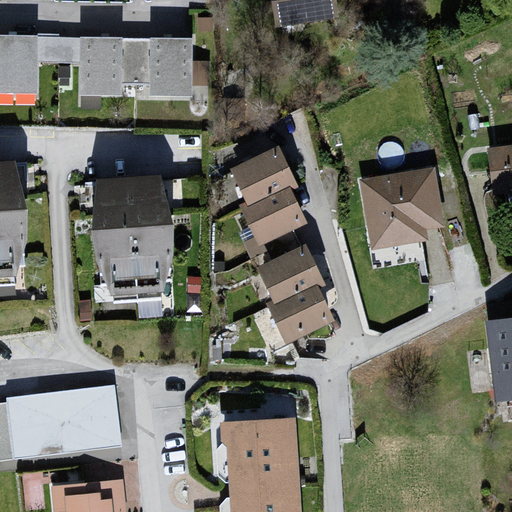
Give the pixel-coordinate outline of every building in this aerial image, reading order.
[(324,0),(262,0),(269,29),(327,19),(324,0)] [(115,38),(72,37),(71,97),(117,99),(115,38)] [(68,40),(0,38),(0,93),(31,92),(34,64),(70,67),(68,40)] [(192,40),(142,39),(142,97),(188,99),(192,40)] [(194,54),(193,79),(208,80),(209,55),(194,54)] [(511,145),(480,148),(488,196),(511,193),(511,145)] [(267,146),(218,168),(235,203),(236,207),(280,190),(284,179),(267,146)] [(14,161),(0,161),(0,278),(22,277),(27,210),(14,161)] [(428,167),(352,179),(366,266),(420,262),(417,230),(435,229),(428,167)] [(162,175),(97,179),(92,231),(112,295),(164,290),(174,224),(162,175)] [(236,207),(235,203),(229,205),(252,246),(295,225),(280,190),(236,207)] [(297,246),(247,269),(263,301),(265,305),(307,290),(315,286),(297,246)] [(265,305),(263,301),(256,304),(279,344),(322,323),(307,290),(265,305)] [(511,317),(479,322),(490,400),(511,396),(511,317)] [(113,385),(6,397),(13,458),(120,446),(113,385)] [(290,511),(285,420),(211,424),(216,511),(290,511)] [(116,511),(115,483),(45,487),(47,511),(116,511)]
